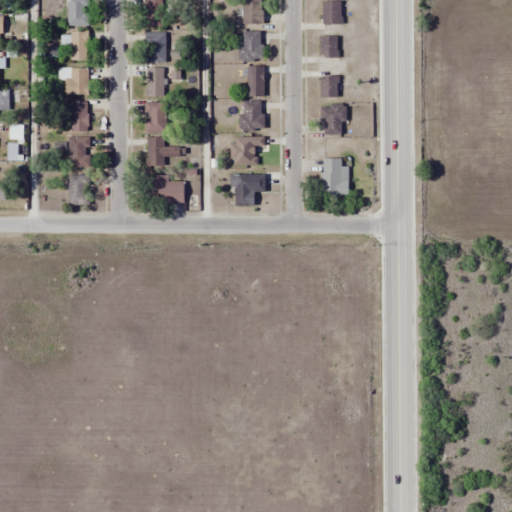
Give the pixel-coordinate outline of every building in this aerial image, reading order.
[(88,0),(67,0),(67,27),(89,26),(88,0)] [(162,0),(143,0),(144,26),(163,26),(162,0)] [(242,0),(242,24),(263,24),(262,0),(242,0)] [(342,25),(342,1),(321,1),(321,25),(342,25)] [(238,45),(238,61),(262,61),(262,32),(242,32),(242,45),(238,45)] [(71,33),(71,61),(88,61),(88,33),(71,33)] [(165,63),(165,33),(145,33),(145,63),(165,63)] [(337,57),(337,37),(320,37),(320,57),(337,57)] [(247,96),(264,96),(264,67),(247,67),(247,96)] [(88,95),(88,68),(58,69),(58,80),(65,80),(65,95),(88,95)] [(145,98),(164,98),(164,68),(145,68),(145,98)] [(338,98),(338,76),(320,76),(320,98),(338,98)] [(0,110),(8,110),(8,91),(0,90),(0,110)] [(241,131),(263,131),(263,101),(241,101),(241,131)] [(71,132),(88,132),(88,103),(71,103),(71,132)] [(165,132),(165,103),(145,103),(145,132),(165,132)] [(344,105),(321,105),(321,135),(344,135),(344,105)] [(68,168),(88,168),(88,137),(68,137),(68,168)] [(231,165),(255,165),(255,149),(264,149),(264,137),(231,137),(231,165)] [(164,138),(146,138),(146,168),(164,168),(164,164),(184,164),(184,147),(164,147),(164,138)] [(348,195),(348,167),(342,167),(342,159),(321,159),(321,195),(348,195)] [(264,192),(264,175),(230,175),(230,188),(233,188),(233,207),(253,207),(253,192),(264,192)] [(68,206),(89,206),(89,176),(68,176),(68,206)] [(147,177),(147,203),(184,203),(184,177),(147,177)]
